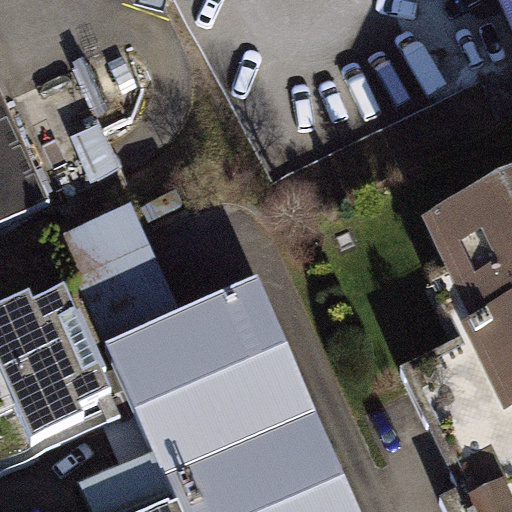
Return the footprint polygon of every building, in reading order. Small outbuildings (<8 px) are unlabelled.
[(511,0),(490,0),(511,49),(511,0)] [(360,21),(279,64),(296,95),(258,115),(285,166),(404,103),(360,21)] [(0,231),(55,207),(0,82),(0,231)] [(511,511),(511,194),(429,234),(481,342),(404,379),(462,497),(444,506),(446,511),(511,511)] [(60,244),(112,360),(187,327),(135,210),(60,244)] [(187,327),(112,360),(159,464),(180,511),(355,511),(259,294),(187,327)] [(32,302),(0,316),(0,373),(34,449),(86,426),(81,415),(113,401),(66,298),(36,311),(32,302)] [(180,511),(159,464),(84,497),(90,511),(180,511)]
